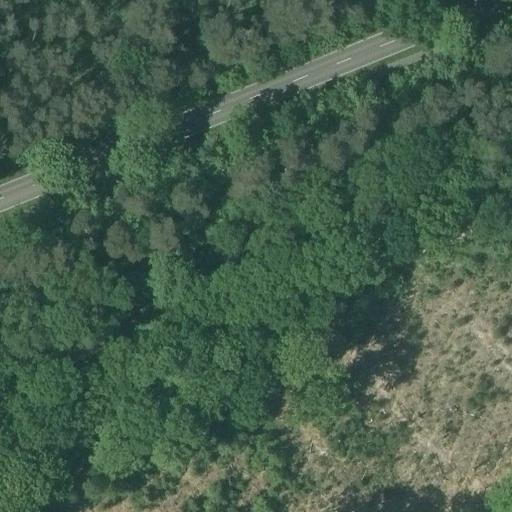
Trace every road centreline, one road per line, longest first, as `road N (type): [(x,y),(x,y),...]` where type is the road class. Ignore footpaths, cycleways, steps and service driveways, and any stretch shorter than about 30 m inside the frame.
road 1 (secondary): [(0,207),(511,1)]
road 2 (track): [(0,405),(511,208)]
